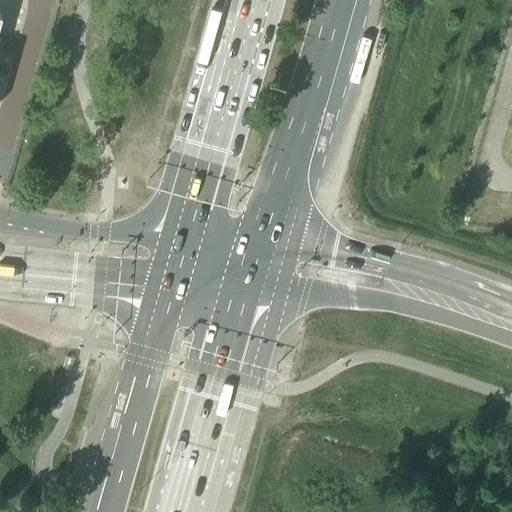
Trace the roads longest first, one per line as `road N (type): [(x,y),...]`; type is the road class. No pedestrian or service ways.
road 1 (tertiary): [(255,289),(379,301),(511,335)]
road 2 (tertiary): [(511,317),(389,263),(270,241)]
road 3 (secondary): [(270,241),(342,0)]
road 4 (secondary): [(253,0),(187,237)]
road 5 (secondary): [(172,287),(105,511)]
road 6 (secondary): [(192,511),(255,289)]
road 7 (tertiary): [(187,237),(0,222)]
road 8 (unclassified): [(1,170),(44,0)]
road 9 (tertiary): [(0,273),(172,287)]
